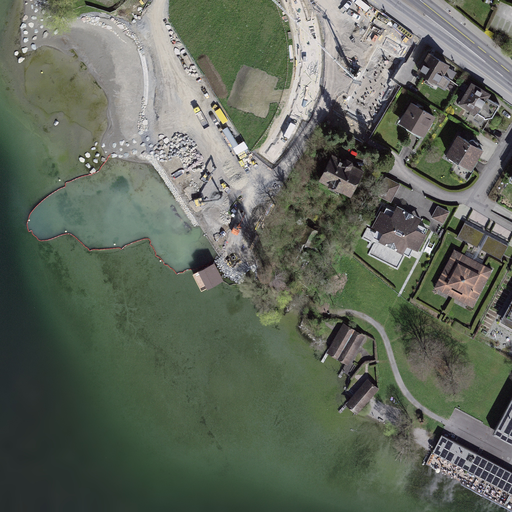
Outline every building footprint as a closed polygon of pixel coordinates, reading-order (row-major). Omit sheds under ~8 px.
[(304,0),(277,0),(284,9),(306,2),(304,0)] [(318,67),(315,13),(291,20),(284,112),(303,123),(318,67)] [(384,25),(372,45),(401,62),(413,43),(384,25)] [(448,68),(427,57),(412,83),(426,91),(429,84),(436,88),(448,68)] [(386,90),(358,73),(345,93),(374,110),(386,90)] [(472,87),(460,108),(490,126),(500,108),(488,100),(490,97),(472,87)] [(432,118),(405,102),(392,122),(420,139),(432,118)] [(135,140),(118,130),(110,143),(127,153),(135,140)] [(453,136),(442,154),(468,170),(479,152),(453,136)] [(333,152),(315,181),(347,201),(365,172),(333,152)] [(400,189),(387,183),(380,197),(393,203),(400,189)] [(393,207),(374,238),(408,259),(427,227),(393,207)] [(452,215),(438,208),(432,219),(447,226),(452,215)] [(464,223),(457,238),(478,247),(485,232),(464,223)] [(321,237),(307,230),(299,246),(313,253),(321,237)] [(481,250),(501,259),(508,245),(487,235),(481,250)] [(487,274),(447,250),(426,283),(466,308),(487,274)] [(511,290),(496,317),(511,326),(511,290)] [(367,345),(344,330),(327,356),(350,371),(367,345)] [(511,386),(490,431),(511,442),(511,386)] [(363,387),(345,408),(357,418),(375,396),(363,387)] [(511,475),(440,439),(434,453),(427,470),(511,510),(511,475)]
